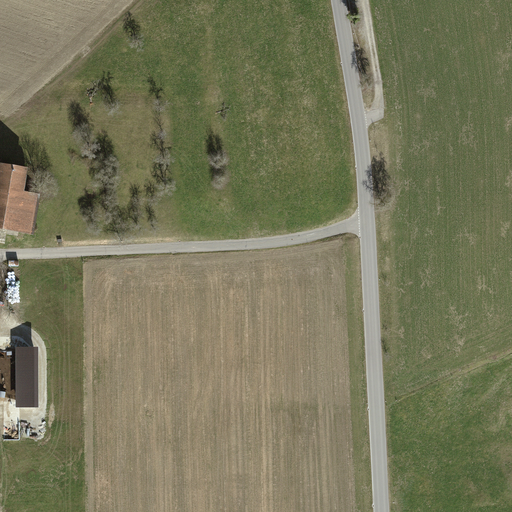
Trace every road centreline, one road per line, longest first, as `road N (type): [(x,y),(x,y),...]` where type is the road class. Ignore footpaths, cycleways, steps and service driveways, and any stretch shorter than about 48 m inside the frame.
road 1 (residential): [(368,220),(253,245),(0,254)]
road 2 (tertiary): [(368,220),(382,511)]
road 3 (tertiary): [(339,0),(368,220)]
